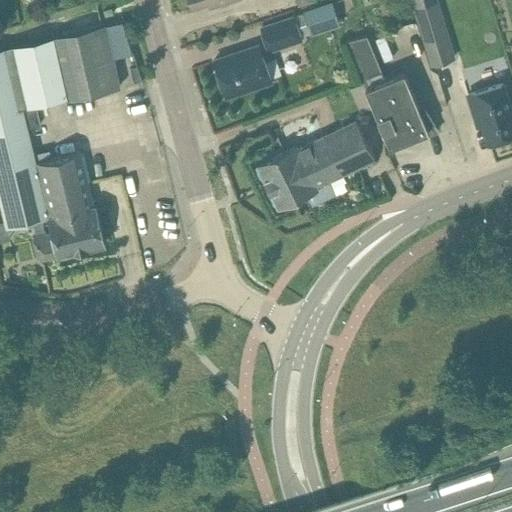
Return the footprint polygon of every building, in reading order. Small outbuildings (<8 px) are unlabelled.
[(436,0),(413,0),(433,64),(454,58),(436,0)] [(317,7),(302,12),(310,35),(325,30),(340,25),(332,2),(317,7)] [(262,25),(270,49),(302,38),(294,15),(262,25)] [(118,43),(129,41),(123,20),(113,22),(118,43)] [(61,34),(75,95),(75,97),(120,86),(105,23),(61,34)] [(23,107),(75,95),(61,34),(9,46),(23,107)] [(422,113),(405,71),(386,79),(368,35),(345,41),(390,146),(415,135),(417,139),(438,130),(426,111),(422,113)] [(226,95),(272,79),(260,43),(214,58),(226,95)] [(49,216),(51,215),(38,161),(36,161),(23,107),(9,46),(0,47),(0,202),(6,226),(49,216)] [(511,134),(511,112),(505,90),(503,83),(469,94),(473,108),(479,106),(489,142),(511,134)] [(258,163),(268,186),(310,168),(305,157),(318,151),(328,175),(331,173),(333,178),(376,157),(367,139),(358,120),(297,147),(296,145),(276,155),(258,163)] [(51,215),(94,205),(81,151),(38,161),(51,215)] [(310,168),(268,186),(278,206),(319,187),(318,185),(333,178),(331,173),(328,175),(318,151),(305,157),(310,168)] [(94,205),(51,215),(49,216),(53,232),(33,237),(38,259),(105,243),(96,204),(94,205)]
